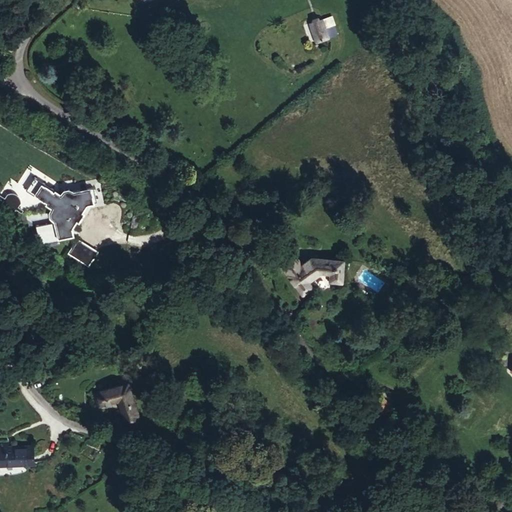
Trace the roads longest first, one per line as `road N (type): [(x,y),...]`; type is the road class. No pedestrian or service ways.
road 1 (residential): [(419,511),(200,199),(32,92),(13,53),(52,0)]
road 2 (residential): [(0,359),(52,409),(261,511)]
